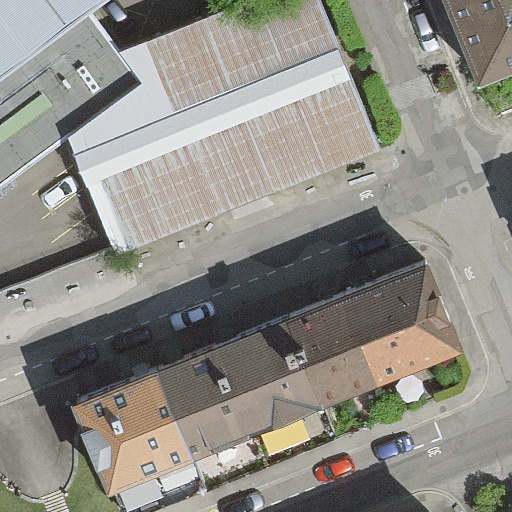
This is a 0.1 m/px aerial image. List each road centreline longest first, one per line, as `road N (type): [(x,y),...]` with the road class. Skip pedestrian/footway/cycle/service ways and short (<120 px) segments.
road 1 (residential): [(458,187),(0,369)]
road 2 (residential): [(511,425),(291,511)]
road 3 (residential): [(382,0),(458,187)]
road 4 (residential): [(458,187),(511,327)]
